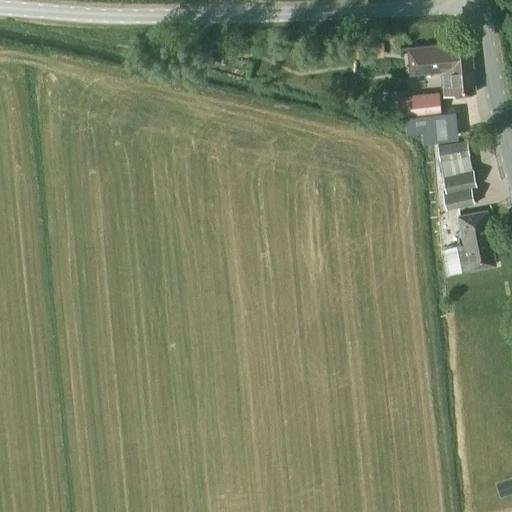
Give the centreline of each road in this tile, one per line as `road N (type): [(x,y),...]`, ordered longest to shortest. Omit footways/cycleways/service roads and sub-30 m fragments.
road 1 (unclassified): [(0,6),(121,15),(475,3)]
road 2 (tertiary): [(511,171),(475,3)]
